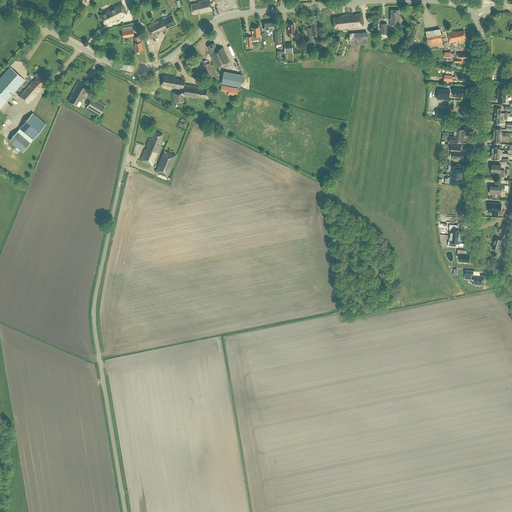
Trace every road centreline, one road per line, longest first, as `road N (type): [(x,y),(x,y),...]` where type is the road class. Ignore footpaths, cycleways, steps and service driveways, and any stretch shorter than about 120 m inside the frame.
road 1 (unclassified): [(125,511),(93,306),(142,70)]
road 2 (tertiary): [(511,291),(472,237),(482,54),(473,14)]
road 3 (tertiary): [(142,70),(224,17),(351,2)]
road 4 (tertiary): [(142,70),(117,66),(0,4)]
